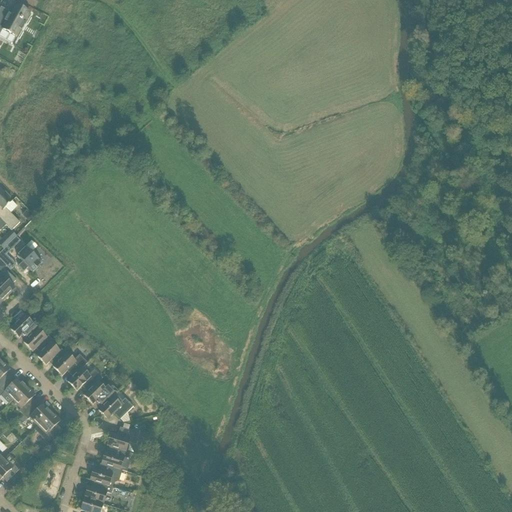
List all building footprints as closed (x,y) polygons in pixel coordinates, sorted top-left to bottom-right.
[(0,29),(16,38),(20,31),(21,31),(26,24),(24,23),(29,14),(18,7),(16,10),(14,8),(11,14),(10,16),(6,13),(5,16),(0,12),(0,29)] [(0,219),(4,223),(11,231),(20,223),(5,208),(12,201),(11,201),(9,199),(10,197),(5,192),(3,193),(0,189),(0,219)] [(21,238),(27,232),(24,228),(17,234),(21,238)] [(7,254),(20,242),(15,237),(9,243),(6,246),(3,250),(7,254)] [(4,238),(0,241),(0,246),(3,250),(6,246),(9,243),(4,238)] [(26,248),(16,257),(22,263),(18,267),(23,273),(28,268),(32,273),(42,264),(36,258),(38,257),(33,252),(31,253),(26,248)] [(0,273),(1,275),(0,276),(0,290),(7,297),(15,289),(11,285),(16,281),(9,273),(4,269),(0,273)] [(27,339),(39,328),(35,323),(33,325),(20,311),(13,319),(17,323),(10,330),(19,339),(23,335),(27,339)] [(36,349),(40,353),(52,341),(48,336),(46,338),(38,330),(40,328),(39,328),(27,339),(23,343),(32,353),(36,349)] [(50,362),(54,366),(66,355),(61,350),(59,352),(51,343),(53,341),(52,341),(40,353),(36,357),(45,366),(50,362)] [(67,354),(66,355),(54,366),(53,368),(62,377),(68,371),(73,377),(87,363),(80,356),(74,361),(67,354)] [(10,370),(2,362),(0,363),(0,388),(10,378),(6,374),(10,370)] [(87,363),(73,377),(67,383),(76,392),(82,386),(88,392),(102,378),(94,371),(89,376),(82,369),(88,364),(87,363)] [(14,382),(10,378),(0,388),(0,392),(3,395),(4,393),(12,401),(27,387),(18,379),(14,382)] [(103,379),(102,378),(88,392),(83,396),(92,405),(98,400),(104,405),(118,392),(111,384),(105,389),(99,383),(103,379)] [(19,412),(23,416),(35,404),(31,400),(35,396),(27,387),(12,401),(21,410),(19,412)] [(118,392),(104,405),(98,411),(107,420),(113,415),(119,421),(133,407),(126,399),(120,405),(113,398),(119,392),(118,392)] [(37,427),(52,413),(43,404),(39,408),(35,404),(23,416),(28,421),(30,419),(37,427)] [(60,421),(52,413),(37,427),(38,427),(34,430),(49,446),(56,440),(55,439),(62,431),(56,425),(60,421)] [(112,448),(126,452),(129,443),(136,446),(140,434),(121,429),(118,437),(110,434),(106,447),(112,448)] [(8,431),(3,436),(6,439),(11,434),(8,431)] [(128,453),(126,452),(112,448),(110,454),(105,452),(101,465),(121,471),(124,460),(126,460),(128,453)] [(13,469),(4,459),(0,463),(0,480),(2,478),(7,483),(18,471),(14,467),(13,469)] [(89,481),(95,483),(109,487),(112,479),(119,481),(122,471),(121,471),(101,465),(99,471),(93,469),(89,481)] [(88,487),(83,501),(103,507),(107,494),(111,495),(113,488),(109,487),(95,483),(94,486),(93,489),(88,487)] [(101,511),(103,507),(83,501),(80,511),(82,511),(101,511)]
